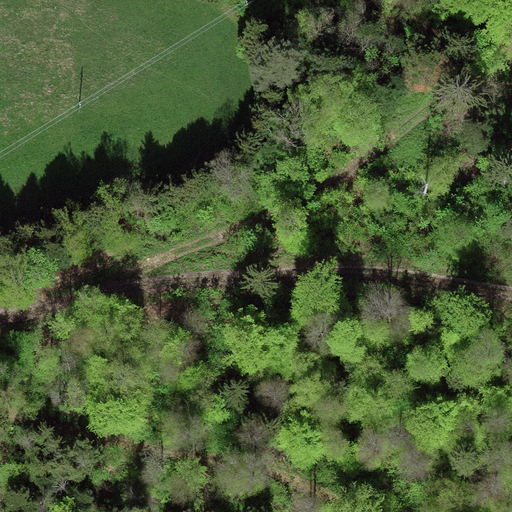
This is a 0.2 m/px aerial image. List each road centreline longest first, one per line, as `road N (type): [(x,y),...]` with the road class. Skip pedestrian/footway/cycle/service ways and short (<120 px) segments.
road 1 (track): [(0,314),(132,287),(266,273),(389,269),(511,289)]
road 2 (track): [(132,287),(309,195),(453,90),(511,87)]
road 3 (track): [(0,410),(234,463),(321,489),(346,511)]
